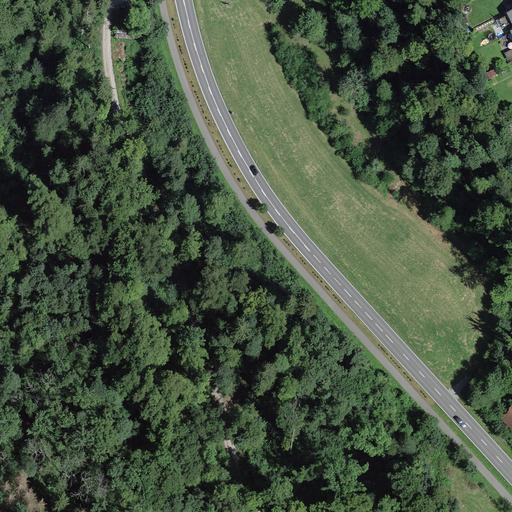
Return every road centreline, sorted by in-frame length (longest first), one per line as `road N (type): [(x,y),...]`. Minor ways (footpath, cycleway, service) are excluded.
road 1 (secondary): [(511,471),(265,193),(222,118),(182,0)]
road 2 (track): [(110,0),(111,94),(202,343),(242,511)]
